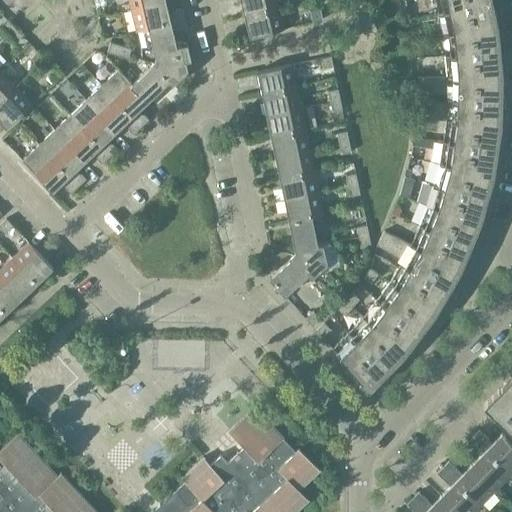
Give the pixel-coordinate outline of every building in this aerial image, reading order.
[(129,0),(132,10),(166,2),(165,0),(129,0)] [(240,0),(245,16),(279,7),(277,0),(240,0)] [(435,0),(443,34),(498,25),(492,0),(435,0)] [(166,2),(132,10),(137,32),(149,29),(149,28),(171,23),(166,2)] [(279,7),(245,16),(250,38),(284,29),(279,7)] [(173,14),(175,22),(185,20),(182,9),(175,11),(173,14)] [(311,12),(313,22),(323,20),(321,9),(311,12)] [(1,28),(9,36),(17,29),(8,20),(1,28)] [(175,22),(177,30),(180,32),(187,30),(185,20),(175,22)] [(177,47),(171,23),(149,28),(149,29),(155,53),(177,47)] [(443,34),(448,77),(503,75),(498,25),(443,34)] [(17,29),(9,36),(18,45),(25,38),(17,29)] [(108,52),(118,55),(122,46),(111,42),(108,52)] [(177,47),(155,53),(156,58),(154,64),(132,85),(148,102),(169,82),(173,85),(188,71),(186,62),(191,61),(187,44),(177,47)] [(122,46),(118,55),(129,59),(132,49),(122,46)] [(31,59),(38,67),(46,60),(38,52),(31,59)] [(331,56),(321,58),(324,69),(333,67),(331,56)] [(38,67),(46,74),(53,67),(46,60),(38,67)] [(292,65),(257,72),(262,94),(297,87),(292,65)] [(102,85),(132,117),(148,102),(132,85),(118,70),(102,85)] [(0,102),(17,87),(2,71),(0,72),(0,102)] [(448,77),(447,120),(502,125),(503,75),(448,77)] [(86,100),(116,132),(132,117),(102,85),(86,100)] [(17,87),(0,102),(0,121),(7,128),(32,104),(17,87)] [(262,94),(267,115),(301,108),(297,87),(262,94)] [(328,91),(330,102),(340,100),(338,89),(328,91)] [(116,132),(86,100),(70,115),(100,147),(116,132)] [(340,100),(330,102),(333,112),(343,110),(340,100)] [(306,129),(301,108),(267,115),(271,136),(306,129)] [(134,120),(142,127),(149,120),(144,115),(141,114),(134,120)] [(70,115),(55,130),(85,162),(100,147),(70,115)] [(142,127),(134,120),(128,126),(129,129),(134,135),(142,127)] [(447,120),(440,163),(494,175),(502,125),(447,120)] [(310,150),(306,129),(271,136),(276,157),(310,150)] [(55,130),(39,145),(69,177),(85,162),(55,130)] [(337,133),(339,144),(349,142),(347,131),(337,133)] [(339,144),(342,155),(352,152),(349,142),(339,144)] [(103,150),(110,157),(118,150),(113,144),(109,144),(103,150)] [(69,177),(39,145),(23,161),(53,192),(69,177)] [(110,157),(103,150),(97,156),(97,159),(102,165),(110,157)] [(276,157),(280,179),(315,171),(310,150),(276,157)] [(440,163),(428,205),(481,224),(494,175),(440,163)] [(319,192),(315,171),(280,179),(285,200),(319,192)] [(78,174),(72,180),(79,187),(86,179),(81,174),(78,174)] [(346,176),(348,186),(358,184),(356,174),(346,176)] [(66,189),(71,194),(79,187),(72,180),(65,185),(66,189)] [(358,184),(348,186),(350,197),(360,195),(358,184)] [(324,215),(319,192),(285,200),(289,221),(312,216),(324,215)] [(428,205),(411,245),(461,270),(481,224),(428,205)] [(312,216),(289,221),(295,251),(318,246),(318,245),(312,216)] [(6,219),(0,224),(0,228),(5,234),(13,226),(6,219)] [(357,227),(359,238),(369,236),(367,225),(357,227)] [(369,236),(359,238),(361,248),(371,246),(369,236)] [(13,258),(37,284),(54,268),(29,243),(13,258)] [(295,251),(294,257),(309,274),(308,275),(312,279),(327,265),(323,244),(318,245),(318,246),(295,251)] [(411,245),(390,283),(436,313),(461,270),(411,245)] [(309,274),(294,257),(269,278),(285,296),(308,275),(309,274)] [(37,284),(13,258),(0,270),(0,276),(21,299),(37,284)] [(363,277),(371,283),(378,275),(370,269),(363,277)] [(0,307),(6,314),(21,299),(0,276),(0,307)] [(390,283),(364,317),(406,353),(436,313),(390,283)] [(345,301),(353,308),(360,299),(352,293),(345,301)] [(353,308),(345,301),(338,309),(345,316),(353,308)] [(306,319),(312,326),(321,319),(314,311),(306,319)] [(406,353),(364,317),(332,349),(370,390),(406,353)] [(316,331),(323,338),(331,330),(324,323),(316,331)] [(511,376),(483,405),(511,433),(511,376)] [(0,511),(296,511),(309,501),(299,490),(320,471),(299,448),(296,451),(255,406),(255,407),(229,431),(237,439),(210,464),(203,457),(181,478),(184,481),(160,504),(151,511),(97,511),(77,490),(55,510),(40,493),(59,476),(18,433),(0,449),(0,511)] [(479,430),(473,436),(511,474),(511,473),(511,442),(502,433),(493,443),(479,430)] [(481,456),(472,465),(496,489),(511,474),(473,436),(467,442),(481,456)] [(443,467),(481,504),(496,489),(472,465),(463,474),(449,461),(443,467)] [(451,486),(442,496),(458,511),(474,511),(481,504),(443,467),(437,473),(451,486)] [(419,492),(413,498),(427,511),(458,511),(442,496),(433,505),(419,492)] [(427,511),(413,498),(407,504),(415,511),(427,511)]
